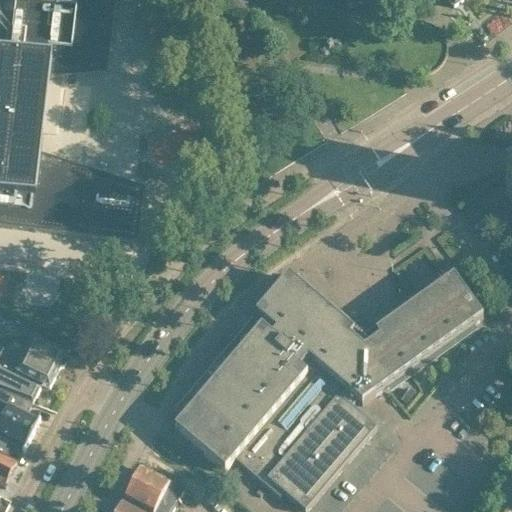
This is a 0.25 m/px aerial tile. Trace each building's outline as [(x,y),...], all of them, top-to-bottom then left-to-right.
[(0,0),(0,229),(129,245),(138,246),(145,191),(135,188),(64,165),(66,160),(56,156),(54,161),(41,157),(50,81),(107,76),(116,0),(0,0)] [(447,0),(454,10),(467,0),(447,0)] [(146,36),(149,49),(159,47),(156,33),(146,36)] [(244,333),(175,413),(176,414),(176,413),(185,421),(175,432),(226,475),(235,464),(280,502),(281,501),(284,497),(301,511),(309,511),(377,432),(352,411),(357,404),(362,408),(363,408),(382,394),(454,343),(483,321),(454,281),(446,286),(444,283),(444,282),(443,281),(418,299),(422,304),(365,344),(312,299),(316,295),(297,279),(296,280),(296,281),(280,299),(276,295),(260,314),(252,323),(254,326),(246,336),(244,334),(244,333)] [(66,357),(48,349),(34,341),(26,357),(21,354),(19,358),(3,350),(0,356),(0,355),(0,393),(32,406),(33,406),(41,392),(38,390),(40,386),(50,391),(66,357)] [(410,391),(402,403),(406,406),(414,394),(410,391)] [(0,393),(0,410),(6,414),(0,425),(0,441),(5,444),(11,448),(13,449),(23,454),(22,455),(24,456),(41,423),(39,422),(38,423),(26,417),(32,406),(0,393)] [(0,459),(0,487),(6,491),(18,468),(0,459)] [(172,506),(180,491),(141,471),(139,475),(137,475),(134,480),(135,483),(124,505),(137,511),(157,511),(163,501),(172,506)] [(261,499),(265,494),(260,490),(256,495),(261,499)] [(0,511),(7,511),(10,507),(8,506),(0,501),(0,511)]
